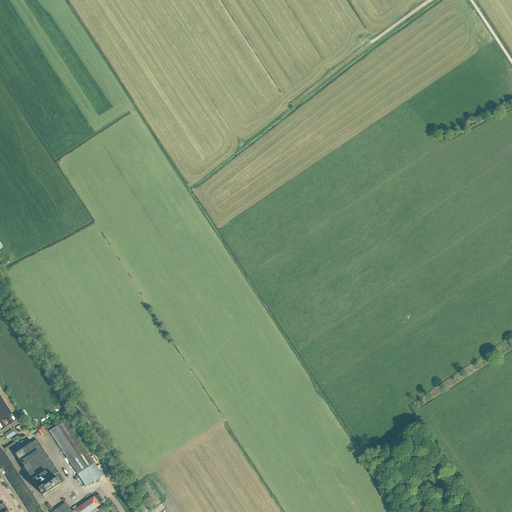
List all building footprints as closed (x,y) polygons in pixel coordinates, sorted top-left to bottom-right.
[(102,475),(86,451),(71,429),(75,426),(70,420),(67,422),(66,420),(49,431),(70,462),(85,487),(102,475)] [(14,434),(12,430),(5,435),(7,438),(14,434)] [(36,439),(15,454),(42,495),(60,484),(64,481),(36,439)] [(73,511),(72,511),(89,511),(99,505),(94,497),(73,511)] [(70,511),(71,511),(65,503),(53,511),(70,511)]
